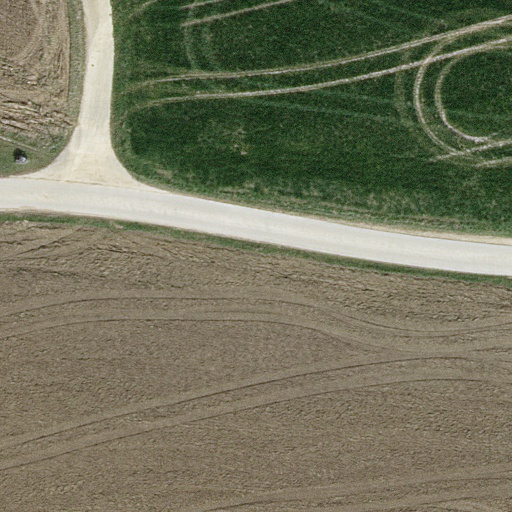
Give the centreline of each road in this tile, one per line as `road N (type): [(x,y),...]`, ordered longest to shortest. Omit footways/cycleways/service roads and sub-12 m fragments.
road 1 (track): [(511,259),(0,192)]
road 2 (track): [(94,0),(93,199)]
